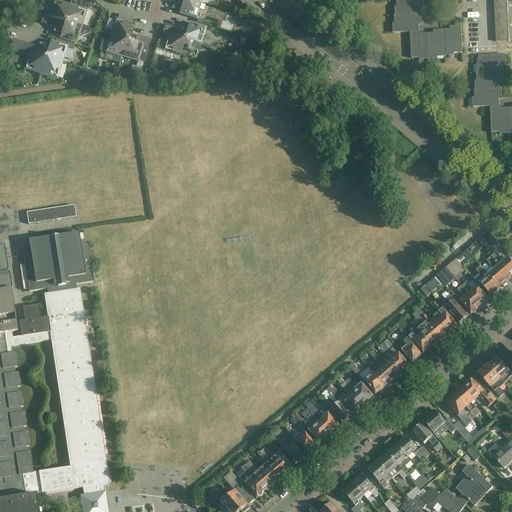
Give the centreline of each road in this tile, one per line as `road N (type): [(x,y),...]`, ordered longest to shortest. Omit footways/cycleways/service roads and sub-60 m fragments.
road 1 (tertiary): [(252,0),(440,155),(511,227)]
road 2 (tertiary): [(511,207),(436,129),(277,0)]
road 3 (unclassified): [(276,511),(511,305)]
